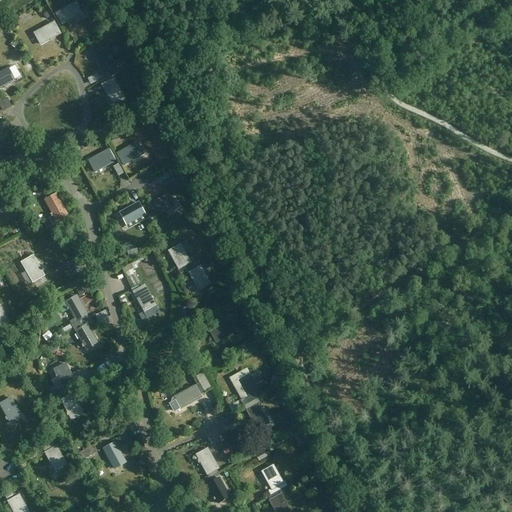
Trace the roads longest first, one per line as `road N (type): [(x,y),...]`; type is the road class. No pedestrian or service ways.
road 1 (track): [(166,81),(291,348)]
road 2 (residential): [(50,147),(87,120),(68,68),(23,99),(18,114),(42,141)]
road 3 (track): [(291,348),(460,245)]
road 4 (track): [(291,348),(366,511)]
road 5 (residential): [(125,355),(84,211)]
